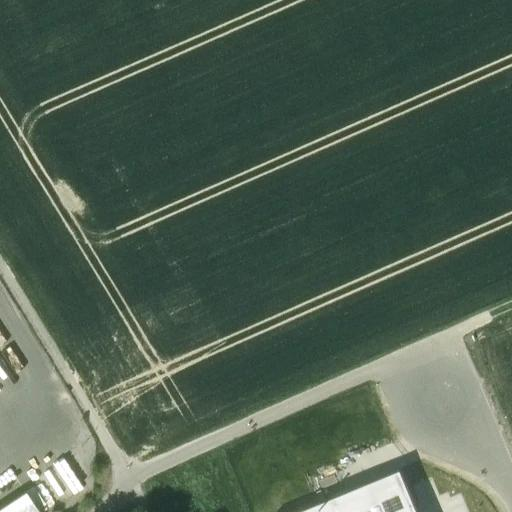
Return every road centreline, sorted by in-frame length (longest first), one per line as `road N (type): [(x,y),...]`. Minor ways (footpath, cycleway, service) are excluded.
road 1 (track): [(127,475),(511,306)]
road 2 (track): [(0,267),(127,475)]
road 3 (residential): [(511,496),(422,346)]
